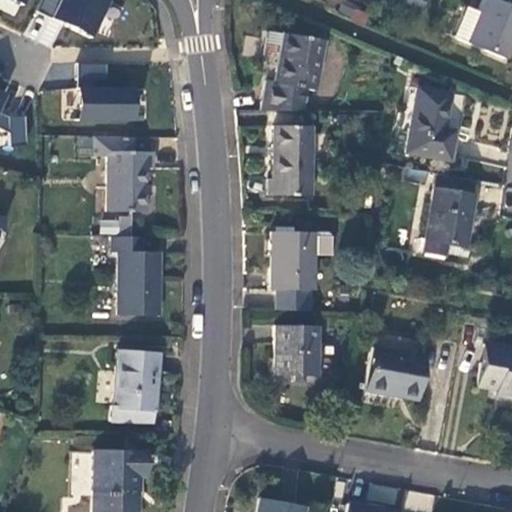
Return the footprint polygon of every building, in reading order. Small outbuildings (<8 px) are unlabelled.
[(89,37),(107,0),(40,0),(35,11),(89,37)] [(504,61),(511,41),(511,10),(487,0),(482,0),(476,14),(463,8),(451,39),(504,61)] [(261,64),(275,69),(281,37),(267,34),(261,64)] [(260,114),(301,115),(304,92),(313,93),(322,44),(281,37),(275,69),(272,86),(266,85),(260,114)] [(76,62),(75,79),(90,80),(105,80),(105,62),(76,62)] [(80,87),(75,87),(75,120),(80,120),(131,121),(132,88),(90,87),(80,87)] [(406,156),(447,163),(452,134),(443,132),(449,95),(416,90),(406,156)] [(7,116),(0,112),(0,128),(8,133),(7,116)] [(24,115),(7,116),(8,133),(9,146),(26,144),(24,115)] [(310,199),(311,129),(273,129),(272,181),(268,181),(268,197),(310,199)] [(135,136),(92,136),(92,157),(106,157),(106,211),(144,212),(145,169),(152,168),(152,151),(135,151),(135,136)] [(463,250),(471,198),(433,192),(422,253),(445,257),(446,247),(463,250)] [(100,216),(99,232),(131,234),(132,218),(100,216)] [(275,314),(310,314),(310,290),(312,290),(312,258),(312,235),(270,234),(269,291),(275,292),(275,314)] [(312,235),(312,258),(330,258),(330,239),(326,235),(312,235)] [(140,253),(140,237),(111,237),(111,253),(116,253),(117,315),(157,315),(156,253),(140,253)] [(317,329),(274,329),(274,378),(330,378),(330,349),(316,348),(317,329)] [(423,343),(375,335),(366,392),(415,401),(422,360),(420,359),(423,343)] [(511,398),(511,350),(489,346),(484,366),(481,366),(478,386),(504,390),(503,397),(511,398)] [(149,423),(154,354),(116,352),(111,407),(108,406),(107,421),(149,423)] [(143,453),(92,451),(89,511),(134,511),(135,475),(144,476),(143,453)] [(302,511),(303,508),(259,500),(256,511),(302,511)]
